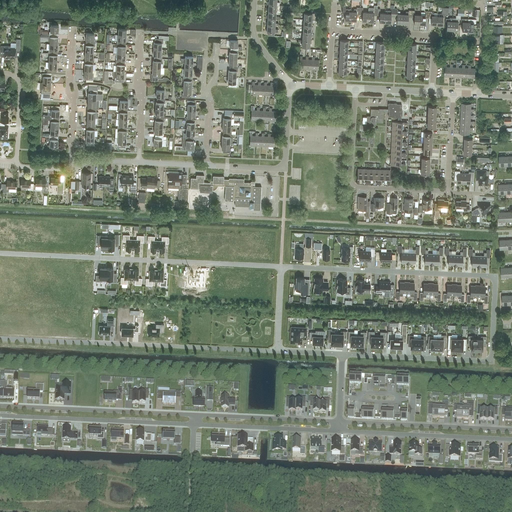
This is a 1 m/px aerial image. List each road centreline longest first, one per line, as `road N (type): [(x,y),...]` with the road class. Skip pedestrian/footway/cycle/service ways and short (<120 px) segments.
road 1 (residential): [(342,355),(491,362),(493,278),(281,267)]
road 2 (residential): [(281,267),(0,253)]
road 3 (residential): [(0,338),(277,351)]
road 4 (residential): [(328,87),(337,30),(434,35),(433,92)]
road 5 (residential): [(0,406),(194,414)]
road 6 (residential): [(193,425),(0,416)]
road 7 (residential): [(448,192),(353,185),(355,88)]
road 8 (residential): [(339,422),(511,430)]
road 9 (residential): [(511,439),(339,432)]
road 10 (residential): [(339,432),(193,425)]
road 11 (residential): [(194,414),(339,422)]
road 12 (residential): [(71,168),(72,27)]
road 13 (residential): [(138,162),(140,31)]
road 14 (residential): [(206,166),(218,43)]
